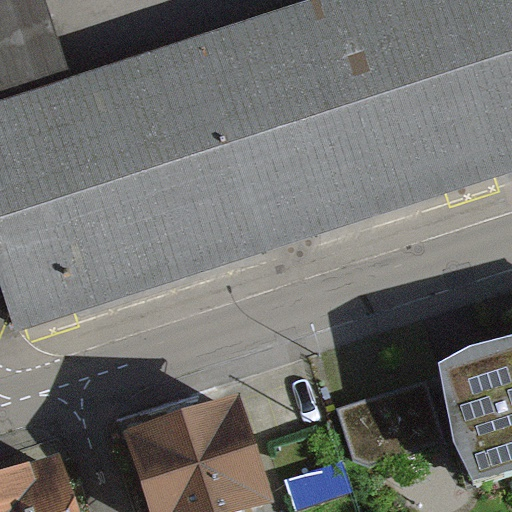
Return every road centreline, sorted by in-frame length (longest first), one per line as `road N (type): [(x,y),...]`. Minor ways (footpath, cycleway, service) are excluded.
road 1 (residential): [(75,388),(511,248)]
road 2 (residential): [(75,388),(114,511)]
